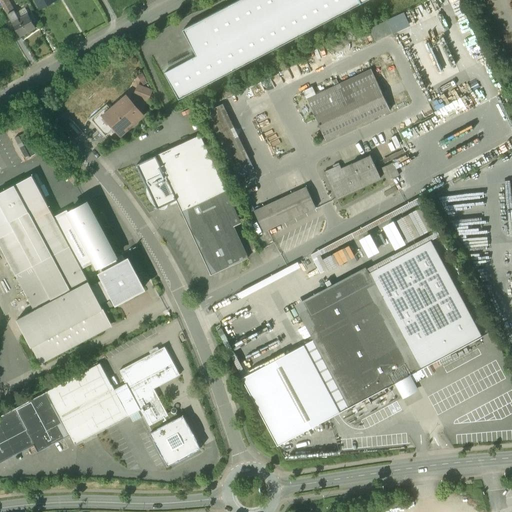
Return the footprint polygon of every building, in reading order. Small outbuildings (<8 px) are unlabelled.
[(0,0),(0,12),(2,16),(7,13),(8,14),(14,11),(8,0),(0,0)] [(36,0),(41,8),(54,0),(36,0)] [(239,0),(183,29),(196,56),(165,72),(179,99),(360,4),(358,0),(239,0)] [(25,8),(15,13),(19,19),(28,13),(25,8)] [(15,13),(14,11),(8,14),(13,23),(19,19),(15,13)] [(401,11),(367,26),(373,40),(407,25),(401,11)] [(13,23),(8,14),(7,13),(2,16),(15,40),(21,37),(13,23)] [(19,19),(13,23),(21,37),(36,27),(28,13),(19,19)] [(279,70),(284,83),(301,76),(296,64),(279,70)] [(371,69),(316,94),(312,87),(303,91),(325,139),(390,110),(371,69)] [(138,85),(134,96),(145,100),(149,89),(138,85)] [(126,97),(112,109),(122,122),(116,127),(121,133),(142,115),(126,97)] [(250,159),(223,103),(207,110),(234,167),(250,159)] [(112,109),(107,104),(89,119),(104,137),(116,127),(122,122),(112,109)] [(32,157),(46,150),(35,128),(21,135),(32,157)] [(225,190),(200,135),(156,155),(177,202),(181,210),(225,190)] [(370,154),(341,168),(338,162),(333,165),(334,167),(324,171),(337,198),(381,177),(370,154)] [(177,202),(156,155),(137,164),(147,186),(147,190),(148,194),(149,198),(152,202),(156,206),(157,209),(159,208),(162,209),(165,208),(167,206),(168,204),(170,203),(171,205),(177,202)] [(392,163),(381,168),(386,179),(391,176),(392,178),(398,176),(392,163)] [(32,175),(0,192),(0,237),(51,211),(32,175)] [(306,186),(254,210),(264,232),(316,207),(306,186)] [(225,190),(181,210),(211,275),(248,257),(232,224),(240,221),(225,190)] [(117,257),(88,202),(56,219),(70,246),(82,268),(94,262),(97,267),(99,266),(102,272),(118,264),(118,263),(122,260),(120,257),(116,259),(115,257),(117,257)] [(415,207),(394,218),(405,240),(426,229),(415,207)] [(51,211),(0,237),(0,244),(16,275),(70,246),(56,219),(51,211)] [(430,240),(369,273),(420,369),(481,336),(430,240)] [(70,246),(16,275),(35,310),(17,319),(41,364),(104,331),(94,313),(103,308),(100,304),(91,286),(82,268),(70,246)] [(102,272),(101,273),(104,279),(113,297),(116,302),(143,288),(128,259),(118,264),(102,272)] [(420,369),(369,273),(298,310),(313,339),(349,406),(396,382),(408,375),(420,369)] [(104,279),(91,286),(100,304),(113,297),(104,279)] [(313,339),(242,377),(277,444),(349,406),(313,339)] [(167,413),(154,388),(180,374),(164,346),(120,370),(126,383),(140,409),(152,432),(172,421),(168,413),(167,413)] [(100,363),(47,391),(70,434),(75,444),(128,416),(114,389),(112,385),(100,363)] [(408,375),(396,382),(402,394),(415,388),(408,375)] [(140,409),(126,383),(114,389),(128,416),(140,409)] [(70,434),(47,391),(15,408),(34,444),(38,451),(70,434)] [(15,408),(0,416),(0,462),(34,444),(15,408)] [(152,432),(151,432),(156,443),(162,454),(168,465),(179,460),(190,454),(190,453),(201,448),(195,437),(196,436),(189,425),(183,415),(172,421),(152,432)]
